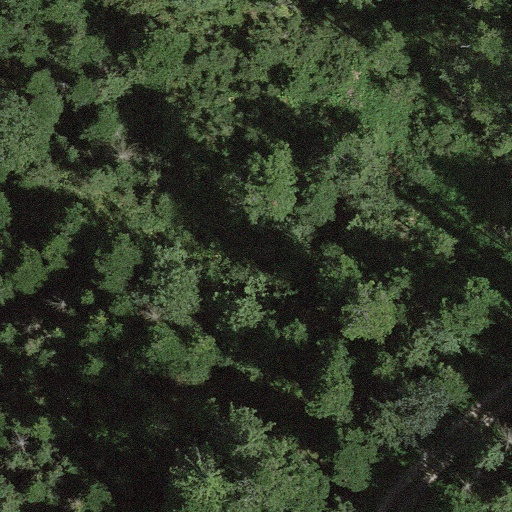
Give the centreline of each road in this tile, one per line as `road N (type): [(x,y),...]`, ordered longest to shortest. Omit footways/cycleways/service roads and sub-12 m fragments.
road 1 (track): [(511,394),(432,459),(398,511)]
road 2 (track): [(292,511),(432,459)]
